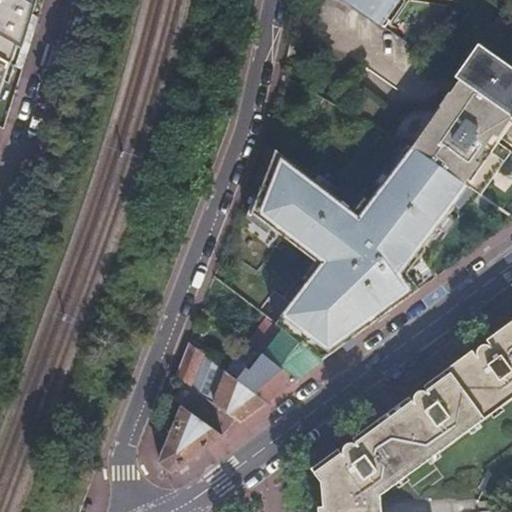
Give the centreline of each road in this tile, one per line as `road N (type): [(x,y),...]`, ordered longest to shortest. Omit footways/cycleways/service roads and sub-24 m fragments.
road 1 (unclassified): [(151,511),(124,473),(120,447),(244,131),(277,0)]
road 2 (residential): [(511,260),(220,479),(162,511)]
road 3 (residential): [(71,0),(59,60),(0,232)]
